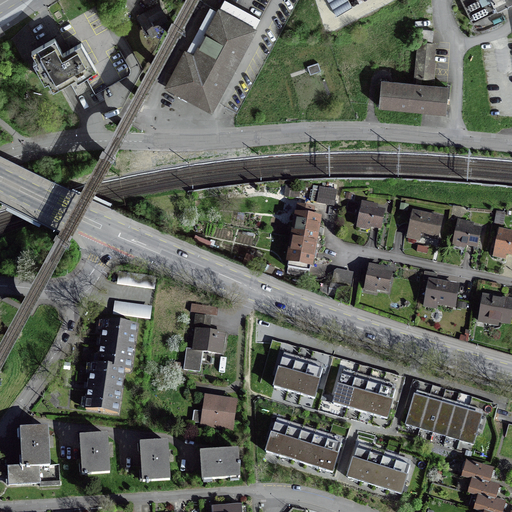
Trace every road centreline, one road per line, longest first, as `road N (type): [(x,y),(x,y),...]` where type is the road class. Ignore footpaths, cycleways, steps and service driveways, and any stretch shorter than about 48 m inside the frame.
road 1 (residential): [(451,141),(350,131),(75,142),(0,163)]
road 2 (primary): [(511,374),(357,328),(111,233)]
road 3 (residential): [(0,507),(249,492)]
road 4 (residential): [(78,292),(58,348),(0,431)]
road 5 (residential): [(444,0),(447,31),(459,45),(451,141)]
road 6 (primary): [(111,233),(0,179)]
